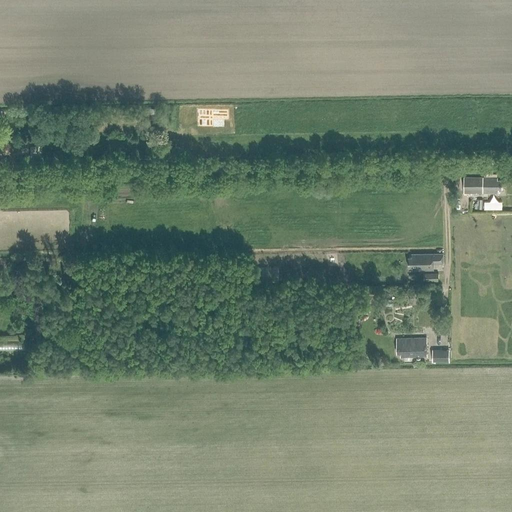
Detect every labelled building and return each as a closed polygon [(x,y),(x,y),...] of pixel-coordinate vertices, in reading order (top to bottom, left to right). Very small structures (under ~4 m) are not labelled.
[(18,158),(18,144),(0,144),(0,152),(9,152),(9,158),(18,158)] [(498,189),(502,189),(502,181),(497,181),(497,178),(464,177),(464,193),(499,193),(498,189)] [(443,264),(443,254),(433,254),(412,255),(412,258),(409,258),(409,267),(412,267),(412,270),(433,270),(433,264),(443,264)] [(438,273),(424,274),(424,281),(439,281),(438,273)] [(401,357),(427,357),(427,338),(397,339),(397,353),(401,353),(401,357)] [(450,362),(450,350),(433,350),(433,362),(450,362)]
